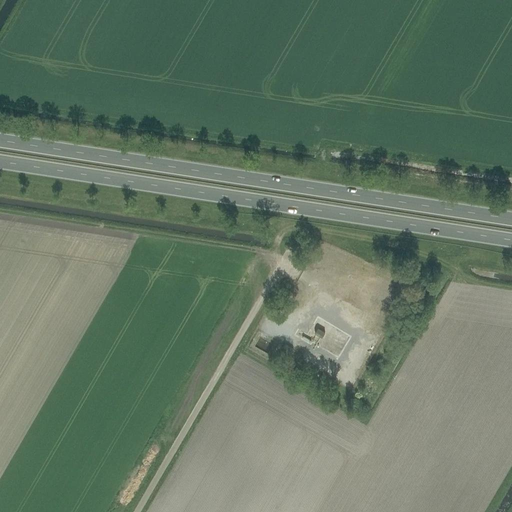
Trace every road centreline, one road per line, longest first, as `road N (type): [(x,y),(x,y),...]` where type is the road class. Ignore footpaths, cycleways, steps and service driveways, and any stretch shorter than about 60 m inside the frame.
road 1 (trunk): [(0,160),(511,239)]
road 2 (trunk): [(511,217),(0,139)]
